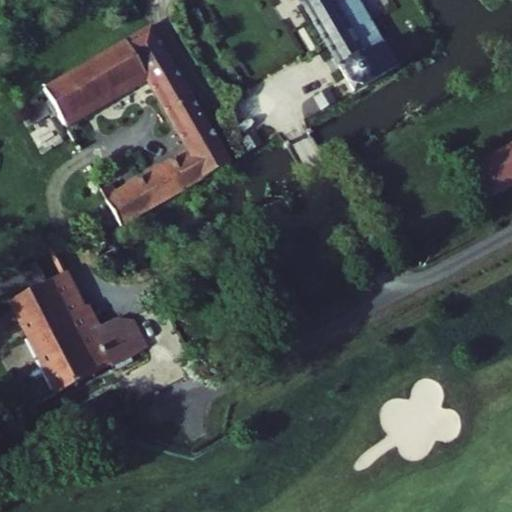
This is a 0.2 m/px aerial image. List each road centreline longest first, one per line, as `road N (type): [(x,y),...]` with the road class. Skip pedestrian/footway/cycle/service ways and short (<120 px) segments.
road 1 (track): [(511,230),(357,304),(159,414)]
road 2 (track): [(386,290),(271,100)]
